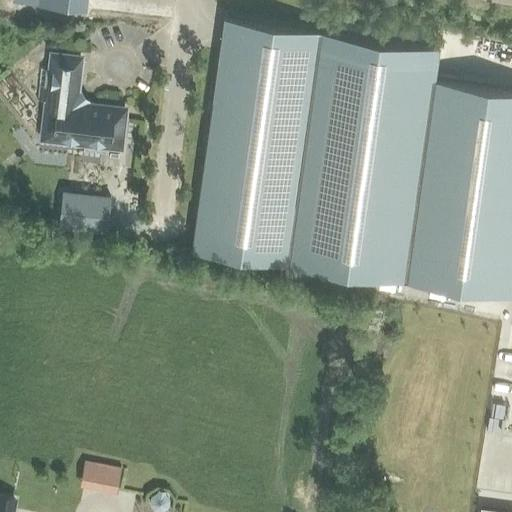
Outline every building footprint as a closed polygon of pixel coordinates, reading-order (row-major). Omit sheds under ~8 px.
[(86,9),(87,0),(38,0),(38,4),(86,9)] [(511,89),(435,79),(439,46),(225,16),(191,249),(511,293),(511,89)] [(36,99),(47,101),(44,127),(53,138),(84,142),(83,152),(107,155),(108,145),(120,146),(125,109),(86,104),(76,92),(80,57),(53,54),(51,69),(41,67),(37,98),(36,99)] [(63,190),(59,224),(106,229),(110,195),(63,190)] [(82,456),(76,483),(114,491),(120,465),(82,456)] [(158,492),(151,495),(151,503),(156,509),(162,510),(168,506),(170,499),(166,492),(158,492)] [(0,511),(14,511),(17,496),(0,493),(0,511)]
